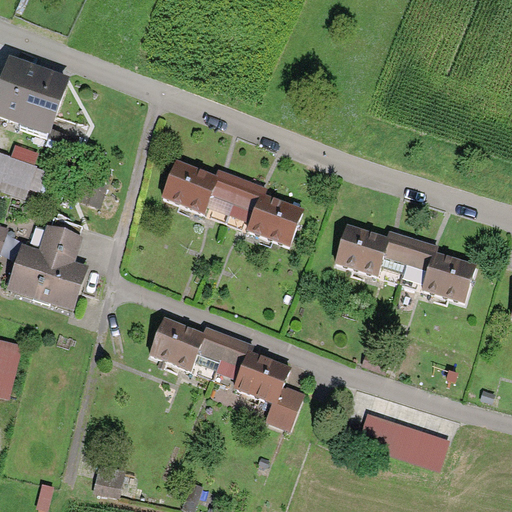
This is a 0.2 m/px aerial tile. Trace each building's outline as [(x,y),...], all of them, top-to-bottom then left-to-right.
[(66,85),(9,65),(0,90),(0,116),(49,134),(66,85)] [(0,155),(0,190),(25,200),(36,168),(0,155)] [(213,180),(178,167),(165,200),(226,222),(241,183),(216,174),(213,180)] [(271,194),(241,183),(226,222),(292,247),(304,215),(268,202),(271,194)] [(106,198),(85,192),(80,210),(101,216),(106,198)] [(54,232),(81,241),(84,231),(58,222),(54,232)] [(0,259),(3,260),(10,231),(0,229),(0,259)] [(82,242),(41,229),(33,255),(22,251),(6,299),(70,320),(86,271),(73,267),(82,242)] [(383,246),(345,233),(331,271),(393,294),(410,246),(387,237),(383,246)] [(434,254),(410,246),(393,294),(463,318),(479,274),(433,258),(434,254)] [(163,325),(146,363),(191,382),(200,362),(214,368),(223,343),(200,333),(197,340),(163,325)] [(293,380),(246,361),(249,353),(223,343),(214,368),(236,376),(226,400),(268,416),(262,430),(288,440),(302,405),(285,399),(293,380)] [(0,346),(0,408),(6,410),(21,351),(0,346)] [(448,445),(366,415),(355,448),(436,477),(448,445)] [(98,464),(91,491),(119,498),(126,471),(98,464)]
